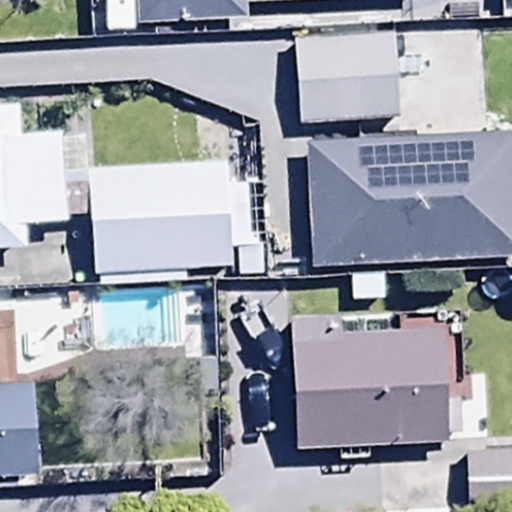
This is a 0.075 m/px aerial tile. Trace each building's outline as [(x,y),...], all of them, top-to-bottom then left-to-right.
[(194,0),(196,25),(361,19),(360,0),(194,0)] [(394,40),(289,45),(293,130),(398,125),(394,40)] [(0,259),(22,258),(21,234),(64,232),(60,146),(17,148),(15,115),(0,115),(0,259)] [(511,140),(306,148),(311,276),(511,268),(511,140)] [(90,283),(96,283),(97,292),(224,287),(223,278),(229,277),(228,255),(245,254),(242,191),(227,192),(227,171),(86,176),(90,283)] [(111,293),(8,299),(10,350),(114,345),(111,293)] [(338,318),(282,321),(289,455),(328,453),(329,472),(374,469),(373,455),(446,451),(439,336),(339,341),(338,318)] [(8,391),(4,338),(0,337),(0,488),(18,487),(13,391),(8,391)] [(511,511),(511,456),(463,456),(463,511),(511,511)]
